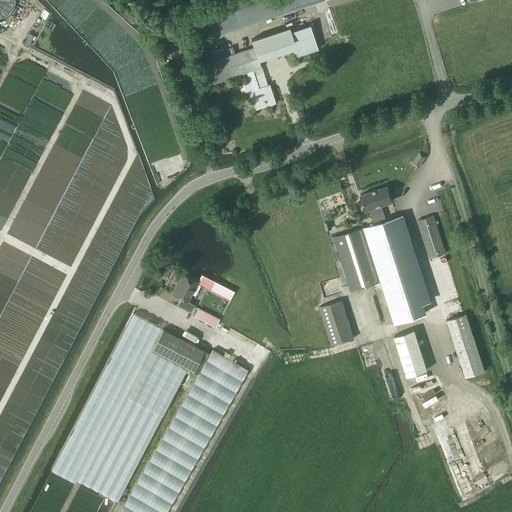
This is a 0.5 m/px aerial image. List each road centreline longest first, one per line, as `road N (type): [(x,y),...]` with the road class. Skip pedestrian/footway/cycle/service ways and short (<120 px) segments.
road 1 (unclassified): [(3,511),(152,228),(189,188),(432,106),(511,88)]
road 2 (track): [(0,408),(132,156),(111,97),(0,39)]
road 3 (track): [(64,511),(163,311)]
road 4 (track): [(240,347),(145,511)]
